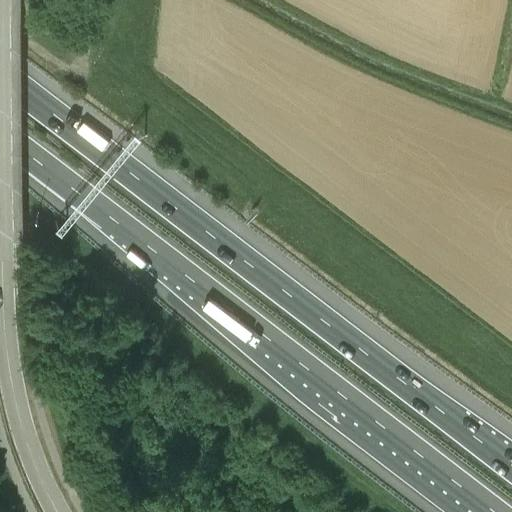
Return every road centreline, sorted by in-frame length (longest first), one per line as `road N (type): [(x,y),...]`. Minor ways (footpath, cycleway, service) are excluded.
road 1 (motorway): [(511,468),(0,76)]
road 2 (motorway): [(0,133),(490,511)]
road 3 (unclassified): [(57,511),(22,428),(7,361),(0,80)]
